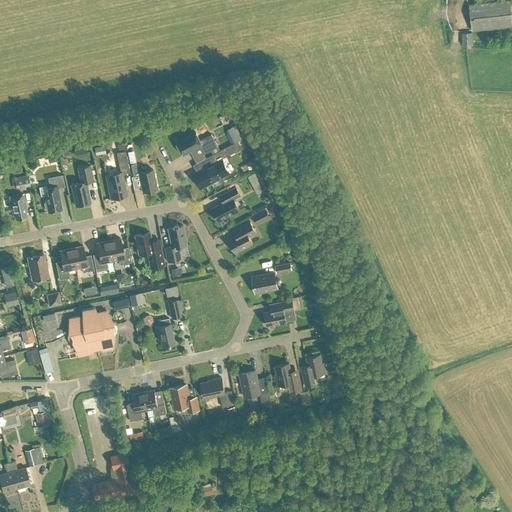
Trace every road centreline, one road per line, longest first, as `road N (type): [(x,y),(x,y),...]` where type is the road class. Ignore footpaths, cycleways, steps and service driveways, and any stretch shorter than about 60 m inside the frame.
road 1 (residential): [(0,242),(187,204)]
road 2 (residential): [(61,387),(234,348)]
road 3 (residential): [(234,348),(246,314),(187,204)]
road 4 (residential): [(67,511),(78,459),(61,387)]
